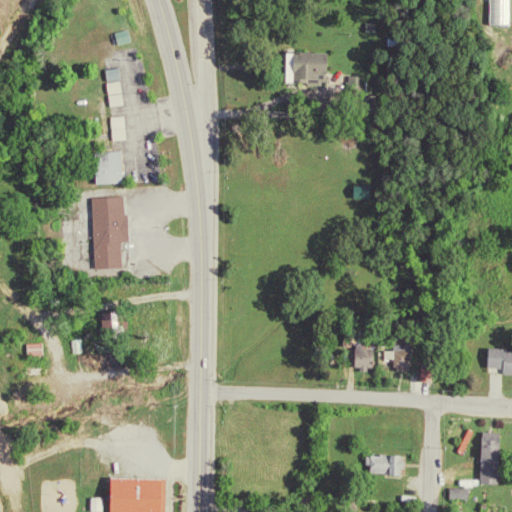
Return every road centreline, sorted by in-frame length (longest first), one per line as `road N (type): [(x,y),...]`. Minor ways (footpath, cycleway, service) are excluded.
road 1 (secondary): [(196,511),(201,201),(193,128)]
road 2 (residential): [(511,400),(200,390)]
road 3 (secondary): [(159,0),(193,128)]
road 4 (residential): [(193,128),(205,67),(201,0)]
